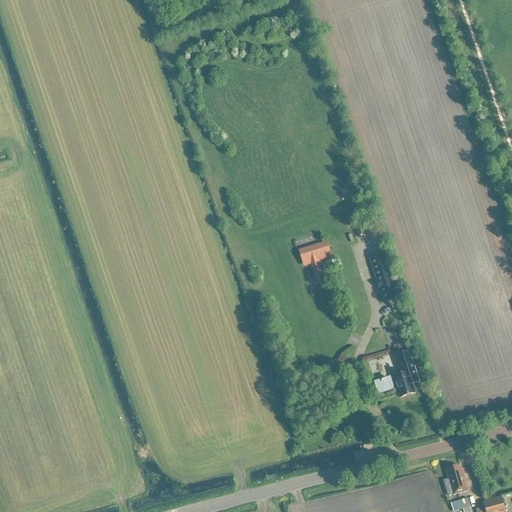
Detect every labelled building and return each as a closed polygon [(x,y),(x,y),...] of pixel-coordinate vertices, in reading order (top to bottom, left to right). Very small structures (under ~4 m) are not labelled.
[(398,299),(390,271),(385,255),(370,260),(375,276),(384,303),(398,299)] [(312,263),(318,283),(329,280),(323,260),(312,263)] [(402,375),(393,378),(400,398),(415,393),(412,382),(418,380),(413,364),(409,352),(396,357),(399,368),(402,375)] [(468,492),(463,476),(461,468),(460,469),(459,466),(447,470),(448,472),(447,473),(449,480),(444,482),(448,496),(453,495),(453,496),(468,492)] [(485,511),(505,511),(501,497),(483,502),(485,511)] [(472,511),(468,499),(460,501),(463,511),(472,511)]
